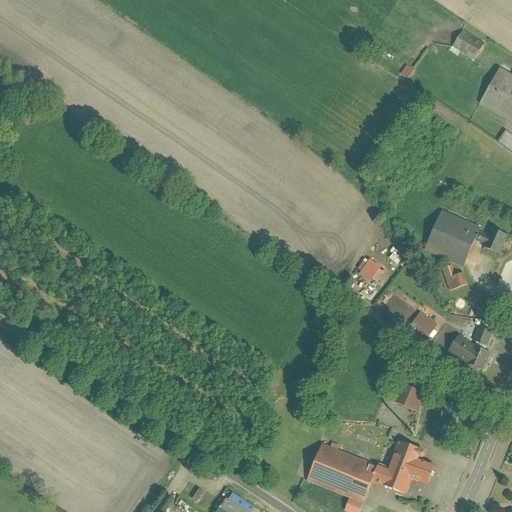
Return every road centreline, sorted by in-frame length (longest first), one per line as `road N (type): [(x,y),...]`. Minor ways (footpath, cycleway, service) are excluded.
road 1 (tertiary): [(286,511),(0,322)]
road 2 (tertiary): [(465,511),(511,397)]
